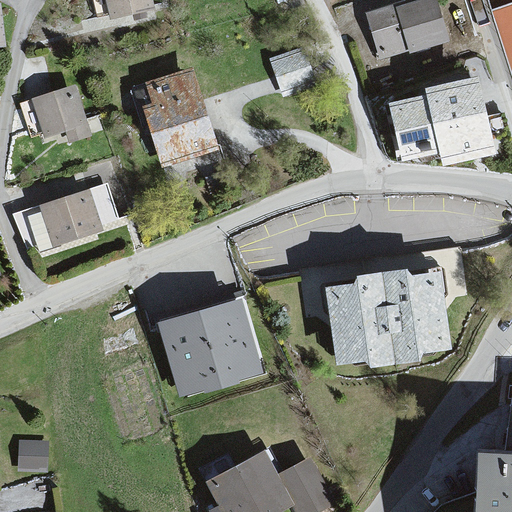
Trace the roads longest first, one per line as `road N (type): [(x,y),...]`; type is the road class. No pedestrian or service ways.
road 1 (residential): [(373,178),(247,214),(0,325)]
road 2 (unclassified): [(511,319),(381,511)]
road 3 (residential): [(373,178),(350,73),(315,0)]
road 4 (residential): [(511,193),(373,178)]
